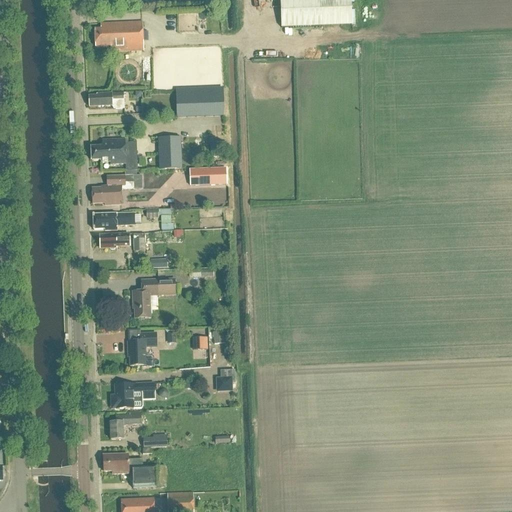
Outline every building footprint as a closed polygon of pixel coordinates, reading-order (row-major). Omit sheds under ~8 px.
[(279,0),(280,30),(354,27),(353,0),(279,0)] [(100,25),(100,31),(95,31),(95,49),(110,48),(110,51),(119,51),(119,53),(143,52),(142,24),(100,25)] [(223,90),(176,91),(177,119),(224,118),(223,90)] [(124,111),(124,98),(126,98),(126,95),(98,96),(96,98),(89,98),(89,108),(112,107),(113,112),(124,111)] [(211,137),(212,158),(226,157),(225,136),(211,137)] [(180,139),(158,140),(160,172),(182,171),(180,139)] [(137,144),(132,144),(127,144),(127,142),(125,142),(125,141),(103,142),(103,149),(91,149),(92,163),(100,162),(100,165),(111,164),(111,167),(126,166),(126,172),(138,172),(137,144)] [(107,188),(101,189),(101,190),(92,190),(93,206),(105,205),(105,207),(122,207),(122,192),(134,191),(133,178),(107,178),(107,183),(107,188)] [(173,231),(172,224),(169,224),(169,211),(158,211),(159,232),(173,231)] [(117,233),(117,228),(134,227),(134,216),(93,217),(93,231),(106,231),(107,233),(117,233)] [(129,237),(100,237),(100,240),(98,240),(99,244),(101,244),(101,250),(109,250),(110,251),(114,251),(115,250),(117,250),(117,249),(129,249),(129,237)] [(133,242),(134,254),(145,254),(145,241),(133,242)] [(165,261),(148,261),(148,269),(165,269),(165,261)] [(151,321),(150,298),(176,297),(176,282),(141,283),(141,294),(132,294),(132,306),(134,306),(135,321),(151,321)] [(175,335),(167,335),(167,346),(176,346),(175,335)] [(140,344),(127,345),(127,354),(128,354),(129,369),(141,368),(141,369),(154,369),(154,362),(149,357),(145,358),(145,351),(156,350),(155,336),(140,336),(140,344)] [(192,340),(193,353),(207,352),(206,340),(192,340)] [(232,393),(232,380),(216,380),(216,393),(232,393)] [(155,385),(114,386),(115,411),(143,410),(142,394),(155,394),(155,385)] [(116,419),(116,424),(110,424),(111,442),(123,441),(123,427),(141,426),(140,418),(116,419)] [(166,436),(153,437),(153,439),(143,440),(143,449),(167,449),(166,436)] [(128,457),(103,458),(104,473),(113,473),(113,476),(132,475),(133,491),(156,489),(155,469),(143,469),(142,461),(128,462),(128,457)] [(167,495),(167,511),(193,511),(193,494),(167,495)] [(153,511),(153,500),(122,501),(121,511),(153,511)]
